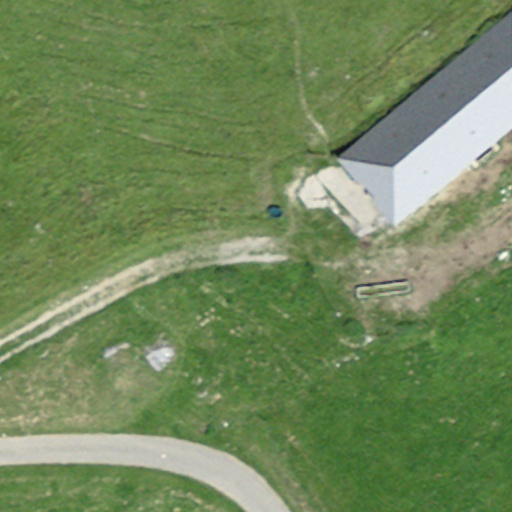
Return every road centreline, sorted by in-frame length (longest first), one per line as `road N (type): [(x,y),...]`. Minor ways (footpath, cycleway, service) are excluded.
road 1 (track): [(156,455),(0,452)]
road 2 (track): [(260,511),(230,481),(156,455)]
